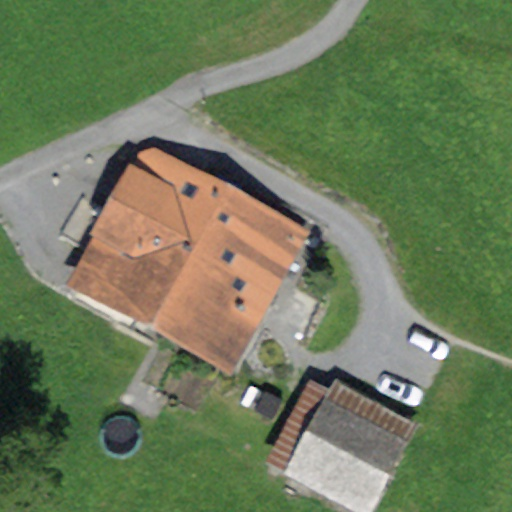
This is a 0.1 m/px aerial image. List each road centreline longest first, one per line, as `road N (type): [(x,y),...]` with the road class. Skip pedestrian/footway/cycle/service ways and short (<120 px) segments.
road 1 (track): [(356,0),(312,43),(149,112)]
road 2 (track): [(149,112),(0,179)]
